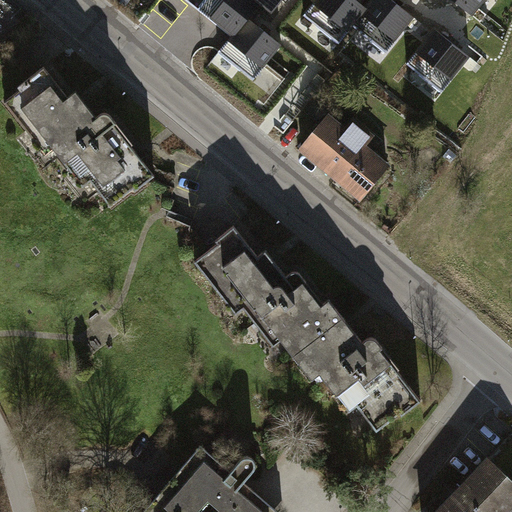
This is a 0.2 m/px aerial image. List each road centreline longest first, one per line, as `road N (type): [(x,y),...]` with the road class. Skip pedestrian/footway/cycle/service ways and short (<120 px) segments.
road 1 (tertiary): [(60,0),(507,368)]
road 2 (residential): [(507,368),(392,511)]
